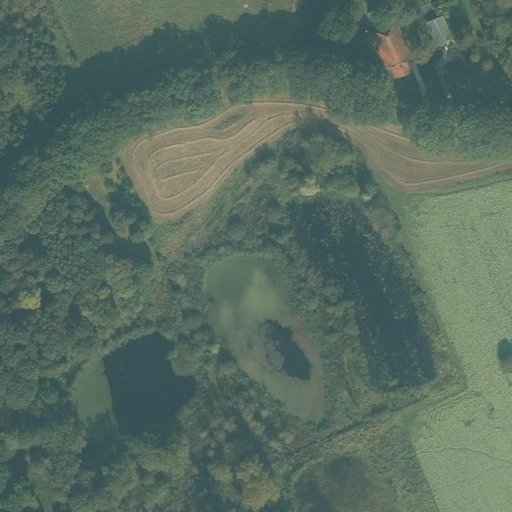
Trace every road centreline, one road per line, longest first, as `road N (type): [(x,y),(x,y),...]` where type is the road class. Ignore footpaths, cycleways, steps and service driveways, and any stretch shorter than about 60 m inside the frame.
road 1 (track): [(0,213),(45,167),(164,97),(232,77),(300,75),(352,87)]
road 2 (track): [(511,127),(447,121),(352,87)]
